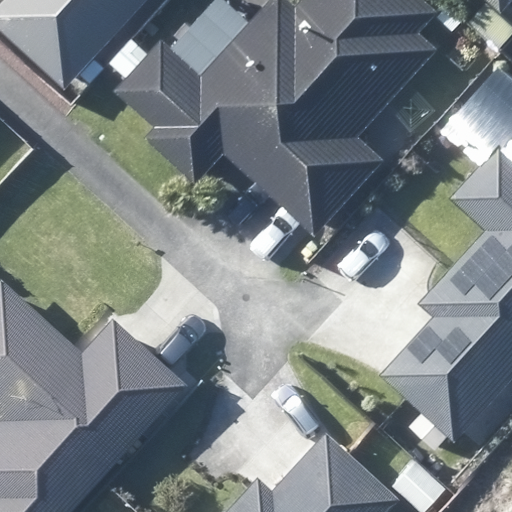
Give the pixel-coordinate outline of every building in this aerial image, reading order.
[(0,19),(75,88),(154,0),(12,0),(0,13),(0,19)] [(366,139),(442,50),(423,34),(442,13),(426,0),(312,0),(304,9),(294,0),(279,0),(211,77),(171,42),(125,96),(169,132),(158,144),(205,185),(231,156),(323,236),(389,159),(366,139)] [(511,0),(492,0),(510,16),(511,13),(511,0)] [(444,459),(460,441),(511,382),(511,163),(503,156),(458,207),(492,236),(423,314),(438,327),(391,380),(425,410),(409,428),(444,459)] [(0,423),(2,426),(0,428),(0,511),(69,511),(180,388),(112,328),(82,362),(0,289),(0,423)] [(384,511),(392,503),(322,441),(270,500),(254,485),(230,511),(384,511)] [(433,511),(452,493),(412,454),(381,486),(407,511),(433,511)]
